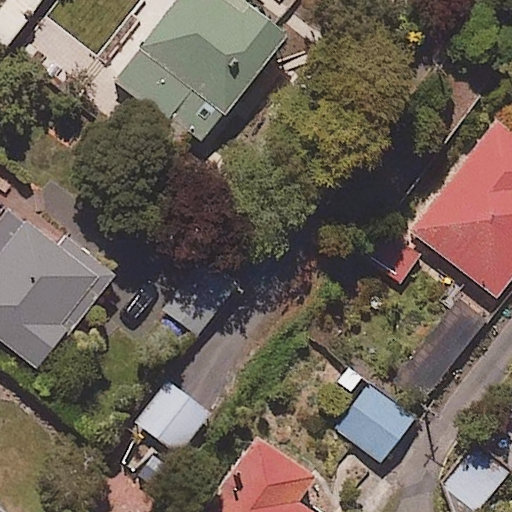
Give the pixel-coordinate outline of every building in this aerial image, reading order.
[(46,0),(9,0),(0,13),(0,46),(8,52),(46,0)] [(287,49),(228,0),(187,0),(117,84),(200,153),(287,49)] [(511,137),(481,114),(366,260),(400,287),(430,249),(498,303),(511,285),(511,137)] [(0,226),(0,347),(36,378),(115,284),(49,228),(39,241),(9,216),(0,226)] [(480,332),(448,307),(393,378),(425,403),(480,332)] [(210,420),(165,388),(136,429),(181,461),(210,420)] [(414,424),(371,389),(338,430),(381,465),(414,424)] [(299,511),(298,511),(317,486),(257,443),(208,511),(299,511)] [(478,511),(509,477),(478,450),(443,489),(469,511),(478,511)]
